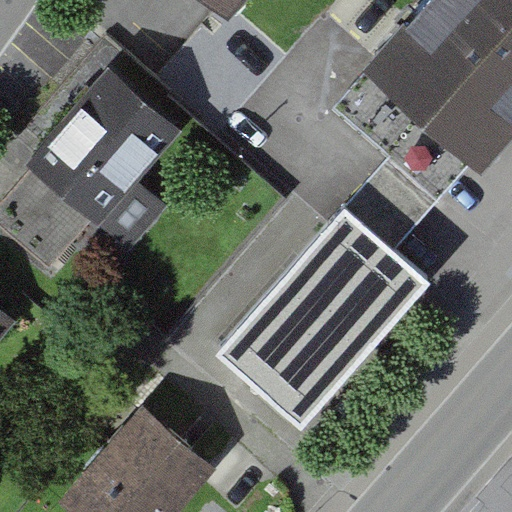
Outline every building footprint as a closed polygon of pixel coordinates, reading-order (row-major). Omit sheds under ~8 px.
[(249,0),(218,0),(237,15),(249,0)] [(511,132),(511,0),(425,0),(345,90),(459,192),(511,132)] [(194,136),(115,67),(34,159),(113,228),(194,136)] [(428,279),(346,203),(217,345),(300,423),(428,279)] [(0,344),(22,316),(0,299),(0,344)] [(175,511),(215,464),(144,406),(57,511),(175,511)]
